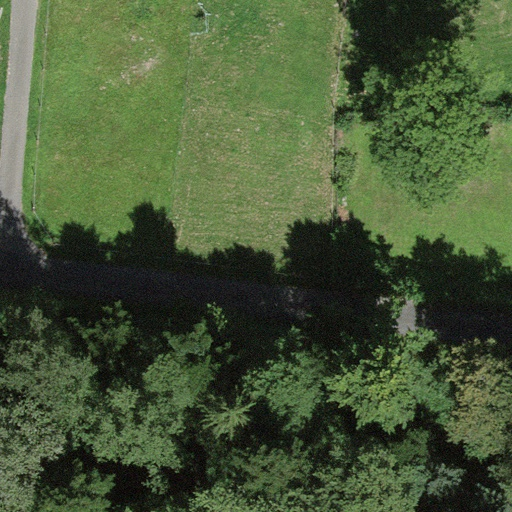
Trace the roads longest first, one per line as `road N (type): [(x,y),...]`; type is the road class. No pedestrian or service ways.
road 1 (residential): [(0,275),(511,330)]
road 2 (track): [(18,0),(0,203)]
